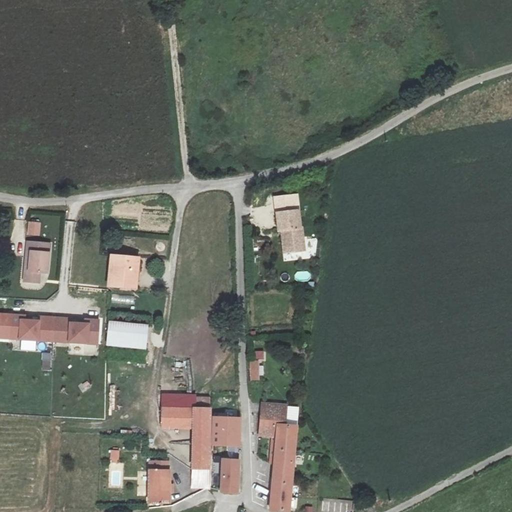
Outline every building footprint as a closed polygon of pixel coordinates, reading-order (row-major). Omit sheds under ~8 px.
[(284,252),(304,250),(297,194),(275,197),(279,230),(284,229),(284,234),(282,234),(284,252)] [(29,222),(27,235),(39,236),(41,224),(29,222)] [(26,242),(23,281),(42,282),(44,257),(49,257),(50,244),(26,242)] [(136,289),(140,258),(110,255),(107,286),(136,289)] [(134,304),(134,296),(111,295),(111,302),(134,304)] [(70,317),(37,315),(36,320),(28,319),(28,315),(0,312),(0,338),(95,343),(97,319),(79,318),(78,323),(70,322),(70,317)] [(108,321),(106,345),(144,348),(146,325),(108,321)] [(265,359),(265,351),(254,352),(254,360),(265,359)] [(51,370),(52,353),(42,353),(42,370),(51,370)] [(260,361),(249,361),(250,381),(260,381),(260,361)] [(87,380),(78,385),(83,395),(93,389),(87,380)] [(192,427),(192,467),(210,468),(212,408),(195,408),(195,395),(162,394),(161,426),(192,427)] [(271,509),(287,511),(290,511),(298,425),(286,423),(287,404),(262,403),(260,435),(276,437),(271,509)] [(239,445),(239,417),(213,417),(212,444),(239,445)] [(111,450),(110,462),(118,463),(119,450),(111,450)] [(238,493),(239,461),(223,460),(221,492),(238,493)] [(150,502),(159,502),(159,498),(169,498),(169,461),(149,462),(150,502)] [(323,497),(320,511),(352,511),(354,502),(323,497)]
